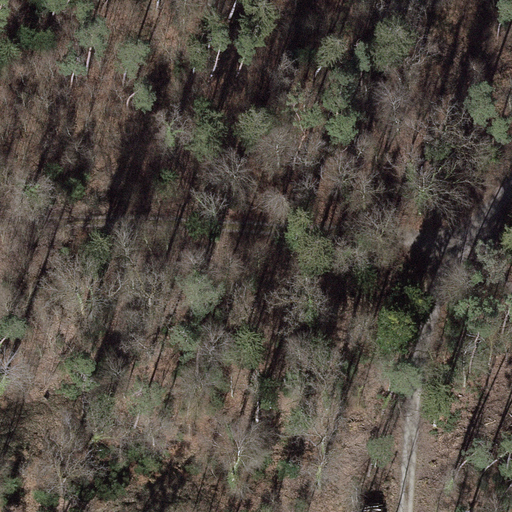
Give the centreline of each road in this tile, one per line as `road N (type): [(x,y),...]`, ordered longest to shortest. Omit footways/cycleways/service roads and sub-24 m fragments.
road 1 (track): [(0,221),(464,233),(511,285)]
road 2 (track): [(411,511),(421,305),(464,233),(511,182)]
